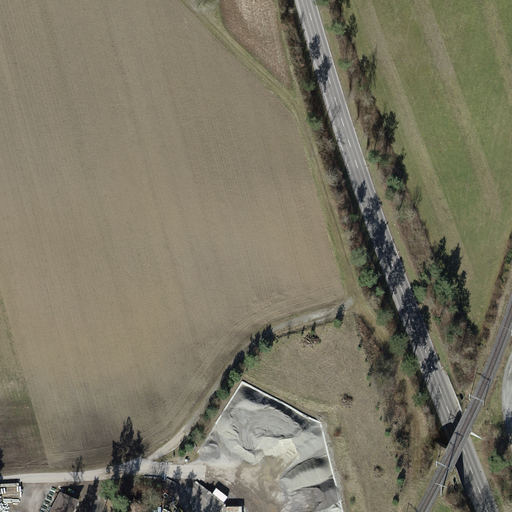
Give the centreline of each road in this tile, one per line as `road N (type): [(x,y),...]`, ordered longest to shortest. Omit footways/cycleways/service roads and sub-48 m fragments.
road 1 (track): [(187,0),(299,113),(356,291),(348,306),(294,320),(252,343),(167,449)]
road 2 (tertiary): [(309,0),(400,289),(487,511)]
road 3 (unclassified): [(0,480),(122,471),(167,449)]
road 4 (track): [(325,313),(370,399),(376,435)]
